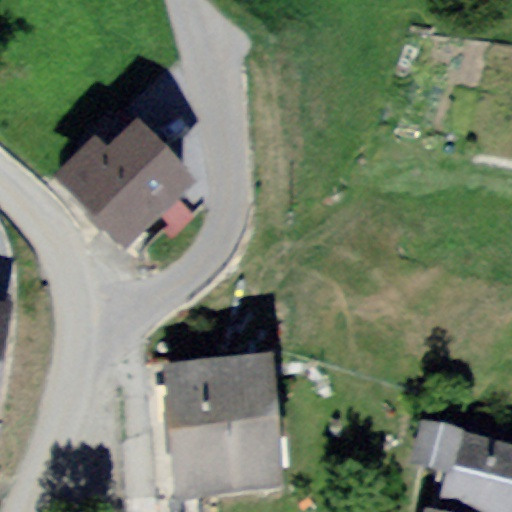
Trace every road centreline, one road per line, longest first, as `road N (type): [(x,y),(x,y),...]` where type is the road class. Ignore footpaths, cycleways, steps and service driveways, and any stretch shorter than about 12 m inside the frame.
road 1 (residential): [(76,324),(143,306),(191,275),(218,241),(226,207),(223,134),(188,0)]
road 2 (residential): [(76,324),(59,417),(23,511)]
road 3 (residential): [(0,183),(30,208),(61,256),(76,324)]
